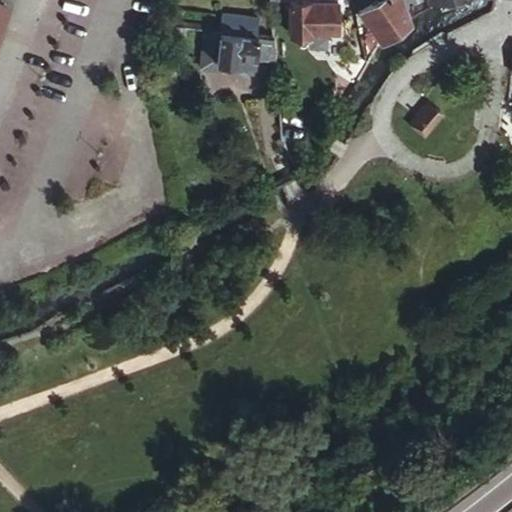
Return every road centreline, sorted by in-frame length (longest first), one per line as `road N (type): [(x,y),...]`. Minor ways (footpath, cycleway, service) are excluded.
road 1 (residential): [(381,132),(412,163),(468,159),(484,135),(482,21)]
road 2 (residential): [(482,21),(407,59),(381,92),(381,132)]
